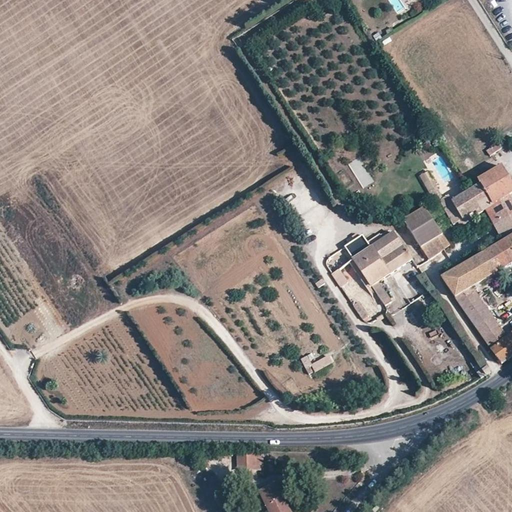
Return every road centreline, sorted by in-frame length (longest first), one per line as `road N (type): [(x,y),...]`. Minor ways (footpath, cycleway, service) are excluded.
road 1 (tertiary): [(395,434),(251,440),(0,433)]
road 2 (tertiary): [(511,372),(395,434)]
road 3 (unknown): [(495,385),(420,284)]
